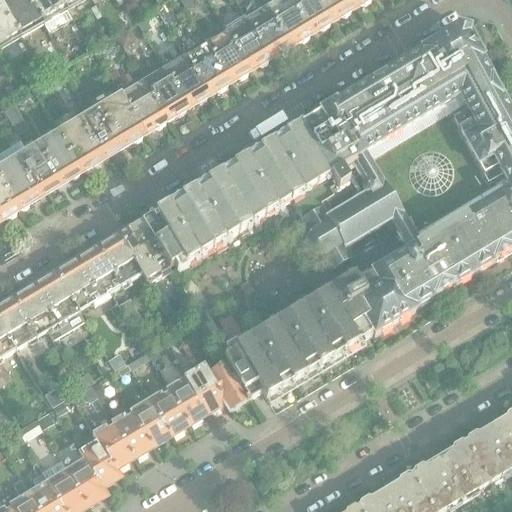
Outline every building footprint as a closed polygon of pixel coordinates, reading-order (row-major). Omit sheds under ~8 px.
[(40,21),(30,3),(31,0),(0,0),(0,4),(2,8),(6,9),(8,13),(7,17),(18,34),(29,28),(40,21)] [(63,8),(58,0),(31,0),(30,3),(40,21),(63,8)] [(77,0),(58,0),(63,8),(77,0)] [(189,0),(177,0),(185,12),(193,7),(189,0)] [(245,7),(240,0),(233,0),(239,11),(245,7)] [(302,22),(298,21),(295,16),(296,11),(289,0),(273,0),(264,6),(275,24),(274,28),(277,33),(280,34),(291,50),(291,48),(295,46),(297,47),(298,45),(298,44),(302,45),(308,42),(309,38),(309,37),(312,38),(302,22)] [(332,25),(322,9),(319,9),(316,4),(316,0),(289,0),(296,11),(295,16),(298,21),(302,22),(312,38),(312,36),(316,34),(318,34),(318,32),(323,33),(329,29),(330,25),(332,25)] [(353,13),(345,0),(316,0),(316,4),(319,9),(322,9),(332,25),(333,23),(336,21),(338,22),(339,20),(343,21),(349,17),(350,13),(351,13),(353,13)] [(373,1),(372,0),(345,0),(353,13),(353,11),(357,9),(359,9),(359,7),(360,7),(364,8),(370,5),(371,0),(373,1)] [(0,45),(18,34),(7,17),(8,13),(6,9),(2,8),(0,4),(0,45)] [(291,50),(280,34),(277,33),(274,28),(275,24),(264,6),(244,18),(256,37),(255,40),(257,45),(261,46),(270,63),(271,60),(274,58),(276,59),(277,57),(281,58),(287,54),(288,50),(289,50),(291,50)] [(100,17),(95,8),(90,11),(95,20),(100,17)] [(175,25),(171,18),(172,17),(168,10),(159,15),(167,30),(175,25)] [(270,63),(261,46),(257,45),(255,40),(256,37),(244,18),(223,30),(234,48),(233,52),(236,57),(240,58),(250,75),(250,73),(254,71),(256,71),(256,69),(257,69),(261,70),(267,67),(268,62),(270,63)] [(250,75),(240,58),(236,57),(233,52),(234,48),(223,30),(202,42),(214,61),(213,65),(216,70),(219,71),(229,87),(230,85),(233,83),(235,84),(236,82),(236,81),(240,83),(246,79),(247,75),(248,75),(250,75)] [(134,43),(128,32),(116,39),(123,50),(134,43)] [(511,121),(480,62),(482,62),(468,37),(455,33),(424,52),(421,54),(422,55),(335,107),(334,105),(318,115),(320,118),(319,118),(319,117),(231,170),(261,219),(290,202),(309,234),(308,234),(305,237),(303,241),(302,246),(303,250),(306,254),(309,257),(314,259),(318,259),(323,257),(331,270),(351,259),(345,249),(383,226),(390,235),(394,232),(407,253),(356,284),(353,278),(342,285),(372,337),(373,339),(415,314),(414,313),(487,269),(511,253),(511,121)] [(229,87),(219,71),(216,70),(213,65),(214,61),(202,42),(182,55),(193,74),(192,77),(195,82),(198,82),(209,100),(209,98),(213,95),(215,96),(215,94),(216,94),(220,95),(226,91),(227,87),(229,87)] [(209,100),(198,82),(195,82),(192,77),(193,74),(182,55),(162,67),(173,86),(172,90),(174,94),(179,95),(188,112),(189,110),(192,108),(194,109),(195,107),(195,106),(199,107),(205,104),(206,100),(207,99),(209,100)] [(188,112),(179,95),(174,94),(172,90),(173,86),(162,67),(141,79),(152,98),(150,102),(153,107),(158,107),(168,125),(168,123),(172,120),(174,121),(174,119),(175,119),(179,120),(185,116),(186,112),(188,112)] [(120,83),(115,74),(107,78),(113,87),(120,83)] [(168,125),(158,107),(153,107),(150,102),(152,98),(141,79),(118,93),(144,139),(145,137),(151,133),(153,133),(154,131),(158,132),(164,128),(165,124),(166,124),(168,125)] [(144,139),(118,93),(115,94),(118,99),(95,112),(84,93),(78,97),(100,134),(97,136),(110,158),(130,145),(132,146),(132,144),(136,145),(141,143),(142,138),(144,139)] [(110,158),(97,136),(100,134),(78,97),(71,101),(82,120),(57,136),(81,176),(82,174),(86,175),(90,173),(92,169),(93,169),(94,167),(110,158)] [(81,176),(57,136),(36,149),(32,142),(29,144),(20,130),(14,134),(20,144),(37,171),(33,173),(47,195),(68,183),(69,183),(70,182),(74,183),(78,180),(79,176),(81,176)] [(47,195),(33,173),(37,171),(20,144),(0,155),(0,183),(19,214),(19,212),(24,213),(28,210),(29,206),(31,207),(31,205),(47,195)] [(261,219),(231,170),(204,186),(234,235),(261,219)] [(19,214),(0,183),(0,223),(5,221),(7,221),(7,219),(11,220),(15,218),(16,214),(19,214)] [(234,235),(204,186),(141,224),(141,225),(165,264),(167,269),(171,267),(174,271),(177,270),(174,265),(179,261),(182,266),(234,235)] [(165,264),(141,225),(140,226),(135,225),(129,229),(128,234),(119,239),(141,277),(145,283),(158,275),(155,270),(165,264)] [(141,277),(119,239),(118,239),(114,238),(107,242),(106,247),(97,252),(93,251),(88,253),(102,276),(98,279),(109,296),(141,277)] [(109,296),(98,279),(102,276),(88,253),(82,257),(81,262),(68,270),(63,268),(57,272),(56,277),(55,277),(78,315),(109,296)] [(78,315),(55,277),(54,278),(50,277),(43,280),(42,285),(29,293),(25,292),(19,295),(33,318),(35,317),(46,334),(78,315)] [(258,406),(372,337),(342,285),(234,349),(236,353),(229,357),(227,354),(225,355),(226,358),(223,361),(226,365),(232,376),(249,403),(254,400),(258,406)] [(46,334),(35,317),(33,318),(19,295),(14,298),(13,303),(4,308),(0,306),(0,329),(14,353),(46,334)] [(129,312),(121,299),(115,303),(117,307),(125,320),(126,323),(132,319),(128,312),(129,312)] [(226,346),(201,305),(193,309),(218,351),(226,346)] [(125,320),(117,307),(110,311),(118,324),(125,320)] [(209,339),(202,326),(194,331),(201,344),(209,339)] [(0,361),(14,353),(0,329),(0,361)] [(199,363),(188,345),(181,349),(192,367),(199,363)] [(61,359),(53,346),(48,349),(56,362),(61,359)] [(249,403),(232,376),(226,365),(206,376),(224,407),(227,412),(232,413),(249,403)] [(224,407),(206,376),(202,370),(185,381),(207,418),(224,407)] [(87,376),(77,382),(83,392),(93,386),(87,376)] [(207,418),(185,381),(166,392),(188,429),(207,418)] [(70,400),(60,383),(43,392),(54,410),(70,400)] [(98,385),(90,390),(97,401),(100,407),(103,405),(100,399),(104,396),(98,385)] [(83,394),(78,397),(83,404),(90,406),(97,401),(90,390),(83,394)] [(188,429),(166,392),(148,403),(171,440),(188,429)] [(171,440),(148,403),(130,414),(153,450),(171,440)] [(68,414),(63,406),(53,412),(57,420),(68,414)] [(153,450),(130,414),(112,425),(134,462),(153,450)] [(52,427),(46,417),(36,424),(42,434),(52,427)] [(489,487),(511,472),(511,418),(465,447),(489,487)] [(134,462),(112,425),(94,436),(92,437),(96,443),(115,473),(134,462)] [(115,473),(96,443),(78,454),(101,492),(120,481),(115,473)] [(430,511),(446,511),(489,487),(465,447),(411,479),(430,511)] [(101,492),(78,454),(77,454),(82,462),(65,473),(88,510),(106,500),(101,492)] [(85,511),(88,510),(65,473),(61,465),(51,471),(55,478),(47,484),(63,511),(85,511)] [(63,511),(47,484),(36,466),(32,469),(38,480),(32,483),(37,490),(28,495),(37,511),(63,511)] [(357,511),(430,511),(411,479),(358,511),(357,511)] [(37,511),(28,495),(20,483),(13,488),(20,500),(9,507),(12,511),(37,511)] [(12,511),(9,507),(0,490),(0,505),(3,510),(0,511),(12,511)]
